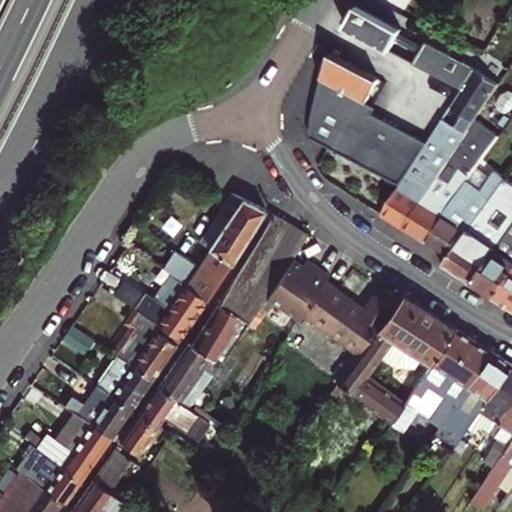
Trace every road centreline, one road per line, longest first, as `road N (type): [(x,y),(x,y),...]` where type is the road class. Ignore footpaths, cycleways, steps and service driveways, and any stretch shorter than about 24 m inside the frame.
road 1 (residential): [(254,107),(145,155),(0,362)]
road 2 (residential): [(511,333),(458,307),(321,210),(254,107)]
road 3 (secondary): [(0,196),(94,0)]
road 4 (residential): [(320,0),(254,107)]
